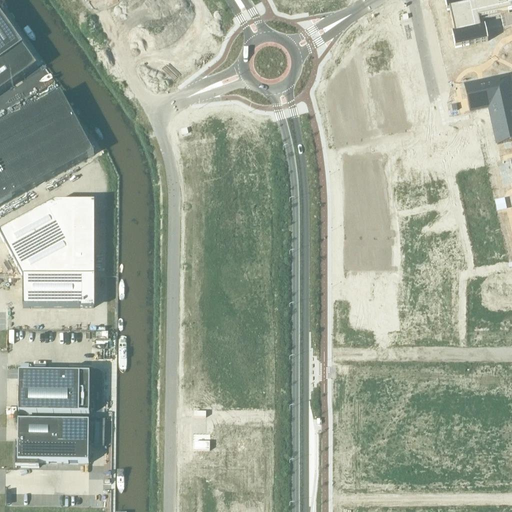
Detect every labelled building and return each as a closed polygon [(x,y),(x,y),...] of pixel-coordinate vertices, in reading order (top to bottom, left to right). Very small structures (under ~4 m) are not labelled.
[(511,0),(444,0),(447,11),(449,11),(454,34),(452,35),(455,49),(487,42),(482,18),(500,15),(501,21),(509,19),(508,13),(511,11),(511,0)] [(0,93),(37,68),(0,16),(0,93)] [(511,90),(509,77),(465,86),(471,112),(489,108),(497,145),(511,142),(511,90)] [(0,206),(94,155),(61,94),(0,127),(0,206)] [(369,127),(381,125),(377,105),(365,108),(369,127)] [(401,177),(440,169),(433,139),(394,148),(401,177)] [(77,179),(55,190),(60,199),(81,187),(77,179)] [(47,207),(0,233),(0,236),(23,278),(93,278),(93,208),(47,207)] [(421,224),(440,220),(438,208),(418,212),(421,224)] [(93,278),(23,278),(22,308),(93,308),(93,278)] [(511,284),(473,285),(473,329),(511,329),(511,284)] [(367,325),(367,289),(353,289),(353,325),(367,325)] [(89,416),(89,405),(92,405),(92,371),(69,370),(69,375),(19,374),(18,415),(89,416)] [(39,464),(88,465),(89,424),(18,423),(18,452),(15,452),(15,468),(39,468),(39,464)] [(210,452),(210,435),(193,435),(193,451),(210,452)]
